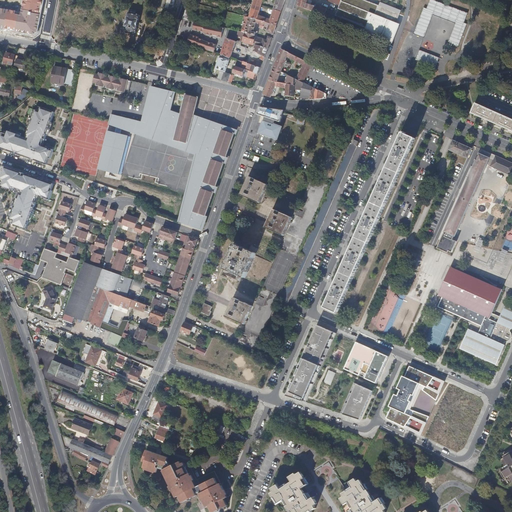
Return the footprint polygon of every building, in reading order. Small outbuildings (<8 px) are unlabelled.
[(24,0),(23,10),(41,13),(43,0),(24,0)] [(252,0),(251,3),(253,4),(248,17),(249,17),(256,19),(266,21),(265,23),(270,24),(270,23),(271,20),(258,16),(262,5),(263,0),(252,0)] [(282,12),(286,0),(276,0),(278,0),(275,7),(274,9),(282,12)] [(298,0),(297,6),(333,20),(335,16),(336,14),(316,6),(314,10),(313,9),(314,6),(309,4),(310,0),(298,0)] [(391,41),(399,24),(397,23),(397,21),(393,19),(392,20),(387,18),(388,17),(380,14),(380,16),(376,14),(376,12),(347,0),(341,0),(339,5),(336,14),(335,16),(366,28),(373,31),(372,34),(391,41)] [(347,0),(376,12),(379,6),(363,0),(347,0)] [(464,23),(468,13),(433,0),(429,0),(426,9),(423,8),(413,35),(424,39),(432,15),(455,24),(447,44),(458,48),(467,25),(464,23)] [(193,3),(189,2),(184,14),(188,15),(193,3)] [(400,22),(404,12),(380,2),(379,6),(376,12),(380,14),(381,12),(388,15),(388,17),(393,19),(393,18),(398,20),(397,21),(400,22)] [(277,26),(282,12),(274,9),(271,20),(270,23),(277,26)] [(17,12),(8,10),(4,28),(16,31),(19,15),(17,14),(17,12)] [(21,15),(19,15),(16,31),(16,32),(32,35),(38,31),(41,13),(23,10),(22,10),(21,15)] [(140,16),(128,13),(124,31),(136,33),(140,16)] [(265,25),(265,23),(266,21),(256,19),(249,17),(248,20),(244,32),(245,33),(252,34),(257,35),(257,34),(256,34),(256,33),(253,32),(256,23),(264,27),(265,25)] [(224,28),(196,22),(194,30),(204,32),(204,30),(207,31),(206,34),(213,35),(213,34),(218,35),(217,36),(222,37),(224,28)] [(273,35),(277,26),(270,23),(270,24),(265,23),(265,25),(268,27),(267,31),(273,35)] [(401,25),(399,24),(391,41),(372,34),(373,31),(366,28),(365,33),(371,35),(393,44),(401,25)] [(254,45),(256,37),(257,35),(252,34),(245,33),(244,39),(243,42),(254,46),(254,45)] [(191,35),(189,44),(214,52),(216,44),(202,40),(203,40),(198,38),(198,37),(191,35)] [(268,48),(272,38),(265,35),(263,39),(261,46),(268,48)] [(261,46),(263,39),(256,37),(254,45),(256,45),(261,47),(261,46)] [(236,42),(226,38),(221,54),(229,58),(230,58),(232,54),(236,42)] [(263,61),(268,48),(261,46),(261,47),(256,45),(255,48),(256,49),(255,51),(262,56),(260,59),(263,61)] [(294,61),(296,57),(281,50),(273,69),(281,72),(286,57),(294,61)] [(436,66),(439,58),(419,50),(415,61),(431,67),(433,64),(436,66)] [(13,65),(16,55),(6,53),(5,57),(4,57),(3,61),(4,61),(3,63),(13,65)] [(229,58),(221,54),(220,57),(219,56),(216,69),(225,72),(229,60),(228,59),(229,58)] [(303,82),(312,64),(298,58),(296,62),(302,65),(304,65),(303,67),(297,79),(302,81),(303,82)] [(18,69),(18,71),(26,73),(27,71),(28,71),(30,63),(20,61),(16,59),(14,68),(18,69)] [(259,72),(260,68),(250,64),(244,62),(243,61),(241,67),(250,69),(259,72)] [(67,69),(55,66),(51,82),(63,85),(67,69)] [(245,69),(241,68),(235,66),(233,73),(243,76),(244,72),(245,69)] [(281,72),(273,69),(269,80),(278,82),(281,72)] [(254,78),(256,73),(250,71),(249,70),(248,73),(247,76),(254,78)] [(219,72),(217,79),(229,82),(231,75),(219,72)] [(106,74),(102,73),(101,75),(98,74),(98,76),(94,76),(91,86),(95,87),(96,85),(102,86),(102,88),(106,89),(106,87),(113,89),(112,91),(116,92),(116,90),(123,92),(124,90),(128,91),(130,80),(122,78),(122,80),(119,79),(118,82),(115,81),(116,78),(116,77),(112,76),(111,78),(108,77),(108,79),(105,78),(105,76),(106,74)] [(0,75),(0,82),(8,85),(10,78),(0,75)] [(295,82),(296,78),(290,76),(287,84),(295,86),(296,83),(295,82)] [(263,94),(270,97),(271,96),(273,91),(276,86),(278,82),(269,80),(263,94)] [(8,86),(8,85),(0,82),(0,95),(9,98),(11,90),(0,88),(1,85),(8,86)] [(278,82),(276,86),(285,88),(285,96),(293,97),(295,86),(287,84),(278,82)] [(300,100),(310,100),(312,86),(310,85),(309,90),(303,88),(301,98),(300,100)] [(194,218),(204,221),(236,129),(224,125),(222,130),(192,119),(193,114),(189,113),(193,96),(185,94),(180,114),(169,109),(173,91),(151,86),(149,93),(156,95),(157,93),(159,93),(156,107),(146,104),(142,122),(140,129),(186,140),(187,136),(201,139),(198,155),(197,159),(204,161),(203,165),(195,164),(184,211),(195,215),(194,218)] [(310,100),(326,98),(326,92),(312,86),(310,100)] [(156,95),(149,93),(146,104),(156,107),(159,93),(157,93),(156,95)] [(189,113),(193,114),(197,97),(193,96),(189,113)] [(511,130),(511,119),(476,104),(472,113),(481,117),(504,127),(511,130)] [(284,113),(284,111),(260,107),(257,115),(265,117),(260,133),(278,140),(282,127),(274,125),(276,120),(281,121),(284,113)] [(0,149),(37,163),(47,166),(49,159),(50,160),(53,151),(49,149),(48,150),(41,147),(44,140),(45,140),(47,134),(55,113),(41,108),(39,112),(35,111),(28,132),(29,132),(27,140),(21,138),(22,137),(9,132),(7,135),(2,133),(1,138),(0,137),(0,149)] [(112,114),(110,121),(136,128),(138,121),(112,114)] [(222,130),(224,125),(193,114),(192,119),(222,130)] [(109,125),(198,155),(201,139),(187,136),(186,140),(140,129),(142,122),(138,121),(136,128),(110,121),(109,125)] [(107,131),(98,169),(121,175),(130,137),(107,131)] [(337,313),(415,138),(403,133),(400,139),(395,150),(380,185),(364,220),(363,222),(352,248),(349,255),(333,289),(325,307),(337,313)] [(468,157),(472,148),(453,140),(449,149),(453,151),(468,157)] [(490,157),(494,159),(496,155),(481,149),(479,153),(490,157)] [(456,234),(490,157),(479,153),(445,230),(448,231),(447,233),(445,232),(438,247),(448,252),(449,250),(454,238),(455,234),(456,234)] [(511,172),(511,171),(511,162),(496,155),(494,159),(491,166),(511,175),(511,172)] [(20,229),(26,231),(35,208),(36,204),(35,203),(38,196),(45,198),(44,199),(49,201),(53,192),(51,192),(54,185),(44,181),(2,167),(1,169),(2,170),(0,176),(1,176),(0,178),(0,182),(4,184),(2,188),(16,193),(8,215),(11,216),(9,220),(14,222),(13,225),(21,228),(20,229)] [(324,175),(323,178),(327,180),(328,176),(330,177),(331,172),(328,171),(327,176),(324,175)] [(241,195),(259,203),(267,185),(249,177),(241,195)] [(62,201),(59,212),(65,214),(66,211),(70,212),(72,204),(62,201)] [(87,206),(83,205),(81,212),(84,213),(86,209),(94,212),(95,209),(97,203),(89,201),(87,206)] [(98,211),(95,209),(94,212),(92,216),(96,217),(96,215),(103,217),(104,213),(107,207),(100,205),(98,211)] [(104,213),(103,217),(102,219),(106,220),(107,219),(113,221),(117,211),(110,208),(108,214),(104,213)] [(283,236),(292,218),(273,209),(265,228),(283,236)] [(295,215),(307,219),(309,213),(297,209),(295,215)] [(65,214),(59,212),(56,223),(65,226),(68,218),(64,217),(65,214)] [(123,224),(129,226),(133,216),(126,214),(124,220),(121,218),(119,225),(122,226),(123,224)] [(201,230),(204,221),(194,218),(183,214),(180,223),(201,230)] [(135,230),(138,232),(140,225),(137,224),(139,218),(133,216),(129,226),(135,229),(135,230)] [(90,222),(81,218),(79,226),(83,227),(82,230),(88,232),(91,222),(90,222)] [(151,232),(154,224),(146,221),(144,227),(140,225),(138,232),(142,233),(143,229),(151,232)] [(167,240),(171,229),(163,227),(162,230),(160,236),(160,237),(167,240)] [(79,240),(85,243),(88,232),(82,230),(78,229),(75,236),(80,237),(79,240)] [(176,238),(178,232),(171,229),(167,240),(174,242),(176,238)] [(62,236),(63,235),(53,232),(51,239),(55,241),(54,246),(60,248),(59,250),(63,251),(65,245),(61,244),(60,242),(61,242),(62,236)] [(196,245),(198,239),(187,235),(185,241),(196,245)] [(92,244),(92,245),(92,248),(98,250),(99,247),(105,248),(107,241),(97,238),(95,245),(92,244)] [(458,240),(454,238),(449,250),(453,251),(458,240)] [(479,238),(474,250),(479,252),(484,240),(479,238)] [(118,252),(124,254),(126,251),(122,250),(125,242),(116,239),(114,247),(120,249),(118,252)] [(194,252),(196,245),(185,241),(183,248),(184,248),(194,252)] [(65,245),(63,251),(73,255),(77,245),(69,243),(68,246),(65,245)] [(235,280),(242,283),(256,254),(235,244),(224,268),(237,275),(235,280)] [(135,257),(137,258),(141,260),(145,249),(135,246),(132,253),(136,254),(135,257)] [(43,278),(62,285),(66,273),(65,273),(66,269),(75,272),(80,260),(70,257),(68,262),(56,257),(57,253),(45,248),(42,258),(46,259),(45,261),(51,263),(50,266),(51,266),(47,275),(45,274),(43,278)] [(98,250),(92,248),(90,252),(94,253),(92,261),(100,263),(102,258),(103,255),(97,253),(98,250)] [(191,258),(194,252),(184,248),(181,255),(191,258)] [(113,259),(125,264),(128,256),(124,254),(118,252),(117,257),(114,256),(113,259)] [(189,265),(191,258),(181,255),(179,261),(186,264),(189,265)] [(10,265),(18,269),(20,261),(16,259),(13,258),(10,265)] [(142,264),(143,261),(141,260),(137,258),(134,267),(133,269),(143,273),(145,266),(146,265),(142,264)] [(123,271),(125,264),(113,259),(112,263),(114,264),(113,268),(123,271)] [(102,268),(84,262),(65,313),(91,323),(104,290),(114,293),(120,275),(105,269),(102,268)] [(185,276),(188,269),(177,266),(175,272),(185,276)] [(502,290),(452,268),(451,267),(445,281),(438,296),(442,298),(438,307),(472,322),(482,326),(486,317),(489,319),(491,315),(492,314),(502,290)] [(183,283),(185,276),(175,272),(173,279),(183,283)] [(126,297),(132,279),(130,278),(121,275),(114,293),(126,297)] [(181,289),(183,283),(173,279),(170,286),(181,289)] [(51,286),(44,290),(47,298),(44,306),(52,309),(57,297),(51,286)] [(178,296),(181,289),(170,286),(168,292),(178,296)] [(131,306),(133,300),(104,290),(91,323),(121,336),(128,321),(122,321),(118,329),(103,322),(110,304),(129,310),(131,306)] [(174,315),(175,312),(166,308),(170,297),(164,294),(163,294),(161,300),(157,299),(155,298),(153,303),(156,305),(155,308),(174,315)] [(263,306),(266,299),(258,296),(256,303),(263,306)] [(244,325),(252,306),(233,298),(225,316),(244,325)] [(144,311),(147,305),(133,300),(131,306),(144,311)] [(482,326),(472,322),(460,348),(497,364),(505,345),(504,344),(505,342),(506,342),(507,342),(509,341),(510,340),(511,339),(511,337),(511,336),(511,335),(511,334),(511,333),(511,331),(510,330),(511,328),(511,329),(511,306),(505,304),(499,317),(499,318),(491,315),(489,319),(486,317),(482,326)] [(210,311),(212,307),(208,305),(207,306),(205,305),(203,308),(202,307),(200,312),(209,316),(211,311),(210,311)] [(165,314),(154,310),(150,322),(160,326),(162,319),(163,320),(165,314)] [(191,324),(185,321),(181,331),(184,333),(184,335),(186,335),(186,334),(193,337),(195,334),(193,333),(191,332),(194,327),(191,325),(191,324)] [(145,330),(146,327),(142,326),(141,328),(139,327),(135,337),(137,338),(137,339),(138,340),(139,338),(145,341),(147,336),(146,335),(148,331),(145,330)] [(293,380),(286,396),(305,405),(336,335),(317,326),(308,346),(293,380)] [(53,341),(48,338),(44,348),(53,352),(57,342),(53,341)] [(95,365),(97,361),(99,357),(98,357),(101,350),(91,346),(85,361),(95,365)] [(195,351),(204,356),(207,351),(197,346),(195,351)] [(84,372),(53,360),(48,373),(79,385),(84,372)] [(135,369),(132,368),(129,377),(138,381),(141,371),(136,369),(137,368),(135,367),(135,369)] [(445,382),(410,367),(405,377),(403,376),(389,407),(391,408),(387,418),(421,436),(445,382)] [(329,370),(324,382),(331,385),(336,373),(329,370)] [(354,384),(341,413),(360,420),(372,391),(354,384)] [(134,393),(122,387),(117,400),(128,406),(134,393)] [(85,413),(90,401),(63,390),(58,401),(67,405),(66,407),(74,411),(75,409),(85,413)] [(94,396),(92,399),(109,406),(110,403),(94,396)] [(120,414),(90,401),(85,413),(114,426),(120,414)] [(158,403),(150,419),(159,423),(166,406),(158,403)] [(437,410),(442,412),(439,419),(444,421),(449,406),(439,403),(437,410)] [(93,425),(76,418),(72,428),(89,434),(93,425)] [(170,436),(173,428),(161,424),(155,438),(156,438),(156,440),(163,442),(166,434),(170,436)] [(113,455),(120,442),(111,438),(104,452),(113,455)] [(84,444),(73,439),(71,445),(67,443),(66,445),(72,448),(75,450),(80,452),(84,444)] [(91,448),(84,444),(80,452),(75,450),(73,454),(85,460),(86,459),(87,457),(88,452),(91,448)] [(113,455),(104,452),(84,444),(91,448),(88,452),(92,455),(103,460),(109,463),(113,455)] [(156,472),(158,467),(157,467),(158,462),(164,464),(166,460),(167,457),(155,452),(146,449),(142,460),(144,461),(142,467),(156,472)] [(511,452),(501,458),(505,465),(501,467),(510,482),(511,480),(511,452)] [(87,457),(86,459),(91,462),(93,459),(100,463),(101,464),(103,460),(92,455),(91,459),(87,457)] [(93,459),(91,462),(88,470),(95,474),(100,463),(93,459)] [(157,467),(158,467),(164,469),(170,466),(168,460),(166,460),(164,464),(158,462),(157,467)] [(170,466),(164,469),(167,476),(166,477),(170,486),(169,486),(171,491),(173,491),(176,497),(179,496),(182,503),(198,495),(197,493),(195,488),(198,486),(194,480),(195,479),(194,476),(193,474),(192,475),(191,473),(190,473),(184,462),(180,463),(179,461),(170,466)] [(312,511),(315,510),(313,508),(317,505),(314,499),(309,502),(301,490),(306,487),(303,481),(306,479),(302,473),(297,476),(296,475),(290,478),(293,483),(281,490),(278,486),(272,489),(274,493),(271,495),(273,498),(274,497),(278,504),(284,500),(287,506),(286,507),(288,511),(312,511)] [(204,491),(200,493),(201,496),(200,497),(202,501),(203,501),(207,507),(209,506),(212,511),(213,511),(228,505),(225,498),(228,497),(227,494),(228,493),(226,489),(225,490),(221,483),(219,484),(216,477),(201,485),(204,491)] [(363,486),(361,482),(358,484),(355,480),(349,484),(353,490),(348,493),(347,492),(342,494),(344,497),(341,499),(344,505),(349,502),(353,508),(353,509),(354,511),(384,511),(387,510),(384,506),(383,507),(380,501),(373,504),(370,498),(371,497),(368,492),(366,493),(363,487),(363,486)] [(195,488),(197,493),(199,492),(200,493),(204,491),(201,485),(198,486),(195,488)]
